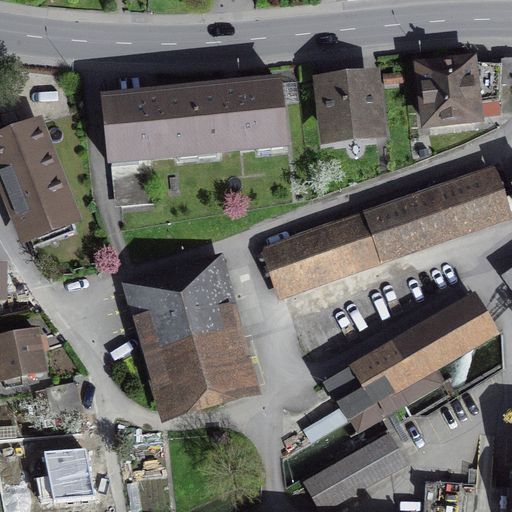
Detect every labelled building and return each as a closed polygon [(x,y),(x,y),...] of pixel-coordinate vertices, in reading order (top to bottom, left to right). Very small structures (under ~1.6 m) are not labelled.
[(471,64),(420,70),(427,125),(477,118),(476,104),(497,100),(499,84),(499,67),(471,64)] [(511,66),(499,67),(499,84),(511,84),(511,66)] [(375,81),(324,88),(331,140),(381,133),(375,81)] [(191,94),(197,149),(284,140),(278,83),(276,83),(276,85),(237,89),(191,94)] [(154,204),(149,153),(197,149),(191,94),(147,98),(106,102),(106,101),(105,101),(110,157),(116,157),(121,207),(154,204)] [(72,223),(30,126),(0,136),(0,179),(27,243),(72,223)] [(505,217),(489,174),(267,251),(282,294),(505,217)] [(219,273),(129,299),(161,409),(174,406),(175,408),(241,389),(240,386),(251,383),(219,273)] [(511,273),(502,280),(511,294),(511,273)] [(471,302),(324,384),(352,432),(437,384),(431,372),(492,338),(471,302)] [(0,381),(41,372),(33,335),(0,341),(0,381)] [(76,384),(46,391),(52,420),(82,414),(76,384)] [(383,440),(308,486),(321,509),(400,463),(383,440)] [(66,507),(62,455),(15,459),(19,511),(66,507)]
